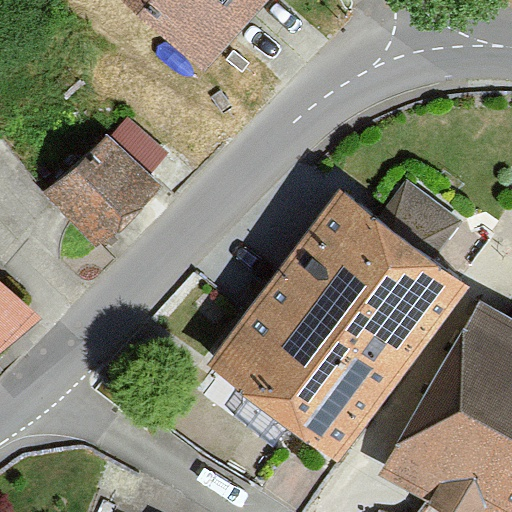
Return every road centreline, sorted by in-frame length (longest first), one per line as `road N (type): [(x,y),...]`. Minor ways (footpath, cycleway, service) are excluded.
road 1 (tertiary): [(424,47),(332,89),(38,387)]
road 2 (residential): [(38,387),(239,511)]
